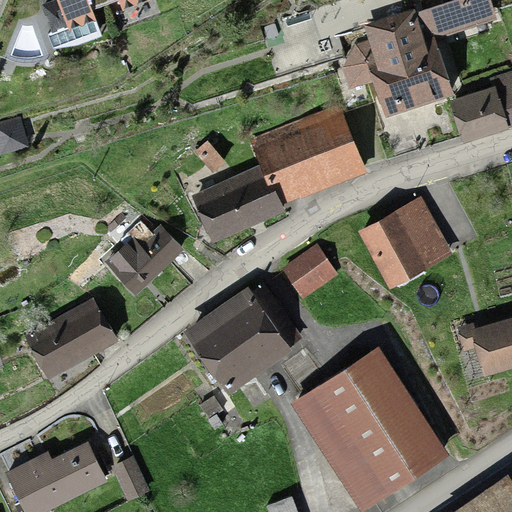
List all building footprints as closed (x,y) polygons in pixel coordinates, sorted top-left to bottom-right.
[(86,0),(57,0),(59,3),(42,8),(52,37),(95,22),(86,0)] [(146,0),(120,0),(124,10),(147,2),(146,0)] [(373,45),(357,51),(347,73),(349,78),(331,84),(341,112),(370,102),(366,93),(379,88),(389,119),(451,97),(431,38),(421,41),(413,19),(369,34),(373,45)] [(511,83),(447,105),(459,143),(511,126),(511,83)] [(264,170),(283,210),(368,171),(341,112),(256,151),(264,170)] [(208,146),(196,157),(215,177),(226,167),(208,146)] [(264,170),(195,201),(218,250),(286,219),(283,210),(264,170)] [(129,226),(122,219),(108,232),(115,239),(129,226)] [(365,238),(391,288),(426,270),(400,220),(365,238)] [(108,270),(137,299),(182,253),(161,233),(156,238),(143,225),(122,247),(126,251),(108,270)] [(316,253),(282,274),(298,300),(332,279),(316,253)] [(266,290),(191,340),(215,375),(207,380),(222,402),(255,380),(304,346),(266,290)] [(88,307),(29,343),(51,381),(111,345),(88,307)] [(473,322),(456,327),(463,352),(475,349),(483,376),(511,368),(511,317),(475,328),(473,322)] [(378,350),(294,403),(362,511),(446,458),(378,350)] [(225,417),(215,402),(200,412),(217,437),(225,431),(219,421),(225,417)] [(49,459),(11,479),(28,511),(41,511),(47,509),(48,511),(52,511),(104,486),(86,452),(54,468),(49,459)] [(133,464),(117,471),(132,505),(148,497),(133,464)] [(511,511),(511,490),(508,486),(473,511),(511,511)]
